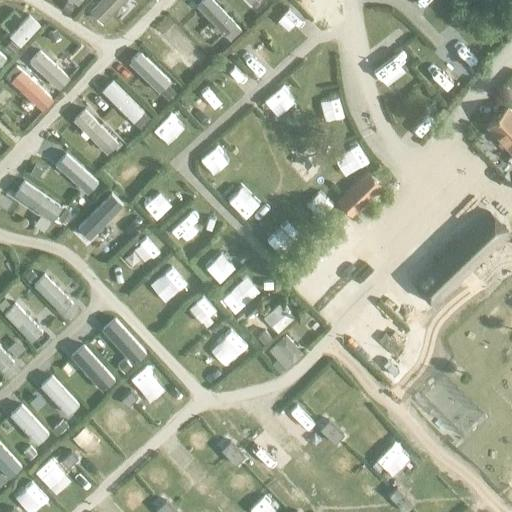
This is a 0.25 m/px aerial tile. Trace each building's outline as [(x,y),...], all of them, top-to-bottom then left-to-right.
[(120,0),(96,0),(90,7),(102,19),(120,0)] [(241,27),(215,0),(197,0),(196,1),(229,38),(241,27)] [(40,21),(29,12),(9,34),(20,44),(40,21)] [(68,74),(40,47),(29,58),(57,85),(68,74)] [(170,78),(140,48),(128,59),(159,90),(170,78)] [(52,96),(20,66),(10,76),(42,107),(52,96)] [(144,108),(112,76),(101,87),(133,119),(144,108)] [(117,140),(83,105),(72,116),(106,151),(117,140)] [(511,164),(511,112),(506,106),(486,126),(511,153),(505,158),(511,164)] [(97,180),(66,150),(55,161),(87,191),(97,180)] [(367,172),(349,189),(337,201),(351,215),(381,186),(367,172)] [(62,203),(22,176),(12,190),(52,218),(62,203)] [(123,202),(111,190),(77,223),(89,235),(123,202)] [(439,259),(414,283),(433,303),(507,232),(488,212),(448,250),(439,259)] [(72,300),(44,272),(33,283),(61,311),(72,300)] [(42,329),(14,300),(3,310),(31,339),(42,329)] [(146,350),(114,314),(102,326),(134,361),(146,350)] [(284,368),(302,353),(284,334),(267,349),(276,359),(271,364),(278,373),(284,368)] [(115,377),(84,342),(71,353),(102,388),(115,377)] [(13,359),(0,345),(0,367),(2,370),(13,359)] [(79,402),(52,372),(41,382),(67,412),(79,402)] [(48,431),(21,402),(9,413),(36,441),(48,431)] [(21,464),(0,440),(0,464),(9,475),(21,464)]
